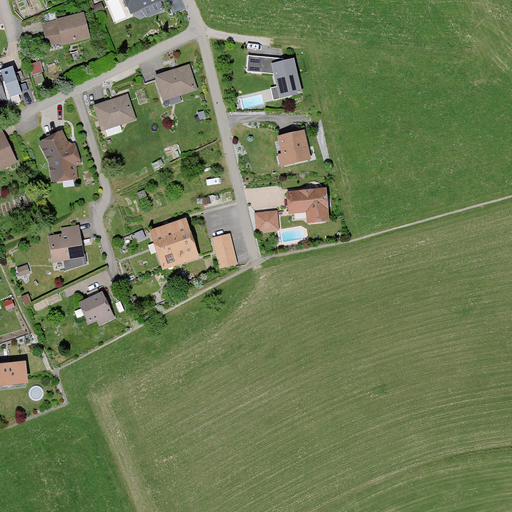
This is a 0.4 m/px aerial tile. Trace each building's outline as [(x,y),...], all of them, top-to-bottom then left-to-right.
[(166,0),(126,0),(130,13),(167,1),(166,0)] [(85,14),(49,26),(57,50),(93,39),(85,14)] [(295,61),(248,58),(247,75),(273,77),(280,103),(304,97),(295,61)] [(191,66),(154,77),(162,102),(199,90),(191,66)] [(0,102),(22,95),(15,73),(0,77),(0,102)] [(129,94),(92,105),(100,130),(137,118),(129,94)] [(305,132),(275,141),(284,171),(314,162),(305,132)] [(18,164),(2,133),(0,133),(0,168),(2,172),(18,164)] [(70,148),(63,133),(39,145),(49,163),(51,183),(78,181),(77,167),(81,166),(75,146),(70,148)] [(329,192),(287,193),(287,216),(307,215),(307,226),(330,226),(329,192)] [(279,214),(256,215),(257,233),(280,232),(279,214)] [(187,221),(149,233),(162,274),(201,261),(187,221)] [(84,259),(79,227),(61,230),(62,236),(48,238),(52,264),(84,259)] [(232,235),(213,239),(219,269),(238,265),(232,235)] [(20,274),(31,271),(30,264),(18,267),(20,274)] [(112,314),(102,294),(79,306),(88,325),(112,314)] [(26,364),(0,365),(0,387),(28,386),(26,364)]
